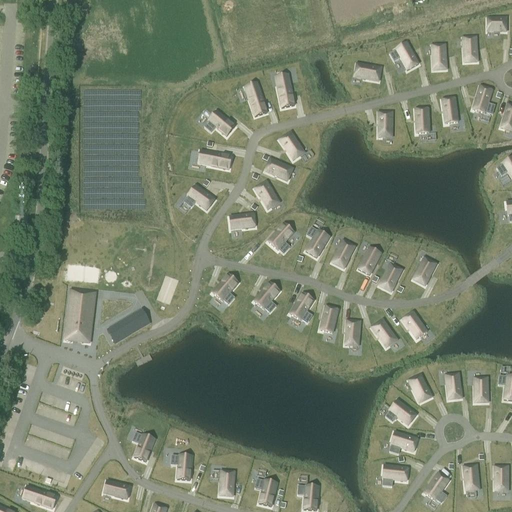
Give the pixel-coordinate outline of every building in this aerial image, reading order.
[(487,20),(487,33),(505,33),(505,20),(487,20)] [(475,39),(462,39),(464,64),(476,63),(475,39)] [(395,52),(389,55),(393,63),(400,60),(400,61),(400,60),(407,72),(418,66),(411,53),(406,44),(394,51),(395,52)] [(444,46),(431,47),(433,71),(445,71),(444,46)] [(356,65),(354,78),(378,82),(380,70),(356,65)] [(287,76),(274,79),(278,93),(281,110),(294,107),(290,91),(287,76)] [(256,84),(244,88),(254,118),(266,114),(256,84)] [(475,100),(472,111),(484,115),(485,114),(491,116),(494,107),(487,105),(491,92),(479,88),(475,100)] [(454,100),(441,101),(443,114),(444,125),(457,124),(456,113),(454,100)] [(511,107),(507,106),(500,129),(511,132),(511,107)] [(427,110),(414,111),(415,124),(416,135),(429,134),(428,124),(427,110)] [(208,123),(204,128),(211,134),(215,129),(226,138),(234,128),(216,112),(207,122),(208,123)] [(378,114),(378,138),(391,139),(391,114),(378,114)] [(290,134),(279,141),(293,162),(303,154),(290,134)] [(200,152),(197,165),(228,171),(231,158),(200,152)] [(502,166),(496,170),(501,177),(507,174),(511,181),(511,158),(501,165),(502,166)] [(270,161),(264,173),(287,182),(292,171),(270,161)] [(266,183),(254,190),(267,211),(278,204),(266,183)] [(188,198),(184,203),(191,209),(195,203),(207,211),(214,201),(195,187),(187,197),(188,198)] [(253,215),(229,218),(230,231),(255,228),(253,215)] [(284,225),(267,243),(277,252),(278,251),(283,255),(289,249),(284,244),(293,233),(284,225)] [(312,240),(305,253),(316,259),(329,238),(318,232),(317,233),(311,229),(306,237),(312,240)] [(343,242),(332,264),(343,270),(354,248),(343,242)] [(369,249),(357,271),(369,277),(380,255),(369,249)] [(424,260),(413,281),(424,287),(436,265),(424,260)] [(390,266),(379,287),(390,293),(401,271),(390,266)] [(188,289),(191,274),(184,272),(181,287),(188,289)] [(228,276),(212,294),(222,303),(223,302),(228,306),(234,299),(228,295),(238,284),(228,276)] [(141,299),(147,286),(136,281),(130,295),(141,299)] [(269,284),(253,303),(263,311),(264,310),(269,315),(275,308),(270,303),(279,292),(269,284)] [(70,292),(64,341),(89,344),(91,324),(94,298),(94,295),(70,292)] [(302,295),(289,315),(300,322),(301,321),(307,325),(311,317),(306,314),(313,302),(302,295)] [(175,303),(164,313),(169,318),(180,309),(175,303)] [(325,308),(319,332),(332,335),(337,311),(325,308)] [(141,311),(106,331),(114,344),(114,345),(149,324),(141,311)] [(412,314),(402,321),(416,341),(427,333),(412,314)] [(346,322),(344,346),(357,347),(359,323),(346,322)] [(382,322),(372,329),(386,349),(396,342),(382,322)] [(458,375),(445,377),(448,401),(461,399),(458,375)] [(420,376),(408,382),(419,404),(431,399),(420,376)] [(499,377),(497,386),(505,387),(504,389),(503,401),(511,402),(511,377),(506,377),(506,378),(499,377)] [(487,379),(474,380),(474,404),(487,404),(487,379)] [(389,413),(385,418),(392,424),(396,418),(398,419),(407,427),(416,417),(406,409),(396,401),(388,412),(389,413)] [(391,446),(389,453),(398,456),(400,449),(413,453),(417,441),(404,437),(394,433),(390,446),(391,446)] [(132,442),(132,443),(136,445),(138,445),(133,459),(145,463),(151,450),(154,441),(142,436),(142,437),(135,434),(132,442)] [(171,457),(170,466),(178,467),(176,481),(189,482),(191,468),(191,458),(178,456),(178,458),(171,457)] [(383,467),(382,480),(383,480),(382,487),(391,488),(392,481),(406,483),(407,469),(394,468),(383,467)] [(476,467),(463,468),(465,492),(478,491),(476,467)] [(494,468),(494,492),(507,492),(507,468),(494,468)] [(221,473),(219,497),(232,498),(234,474),(221,473)] [(431,484),(423,494),(434,502),(435,501),(441,505),(446,498),(440,493),(441,492),(448,482),(438,474),(431,484)] [(257,481),(254,490),(261,491),(258,505),(271,508),(274,495),(277,485),(264,481),(263,483),(257,481)] [(106,482),(103,495),(114,498),(127,501),(130,488),(117,485),(106,482)] [(298,487),(297,496),(304,497),(303,511),(312,511),(315,511),(317,502),(317,500),(317,498),(318,488),(305,487),(305,488),(298,487)] [(26,488),(22,500),(34,504),(46,508),(52,510),(56,498),(38,492),(26,488)]
